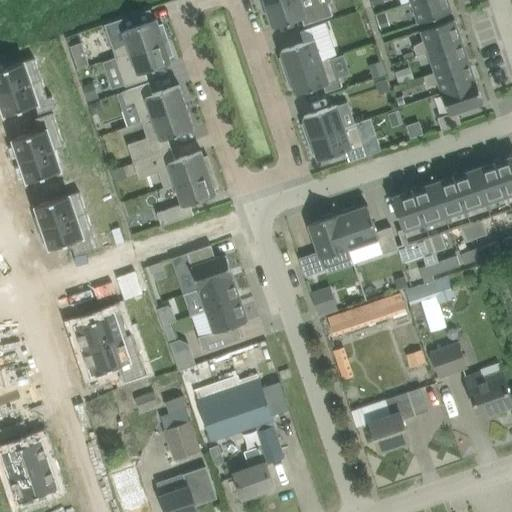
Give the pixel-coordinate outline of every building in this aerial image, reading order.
[(306,11),(302,0),(283,0),(267,6),(274,26),(302,17),(305,25),(333,15),(329,3),(306,11)] [(452,11),(448,0),(415,0),(412,1),(419,23),(452,11)] [(377,14),(381,28),(391,25),(386,11),(377,14)] [(114,49),(116,56),(169,39),(163,23),(160,24),(157,18),(124,30),(128,41),(114,49)] [(462,40),(455,19),(422,30),(425,39),(414,45),(417,55),(429,51),(462,40)] [(280,57),(286,72),(323,60),(315,38),(282,50),(284,56),(280,57)] [(174,54),(169,39),(116,56),(126,86),(148,78),(146,71),(172,62),(170,56),(174,54)] [(469,60),(462,40),(429,51),(435,71),(469,60)] [(0,68),(0,91),(35,80),(29,61),(34,59),(29,44),(6,52),(10,65),(0,68)] [(323,60),(286,72),(291,88),(295,87),(297,93),(338,79),(330,57),(323,60)] [(382,60),(369,64),(374,78),(387,74),(382,60)] [(440,83),(443,92),(477,80),(476,80),(469,60),(435,71),(424,75),(428,85),(440,83)] [(396,71),(400,83),(410,79),(406,68),(396,71)] [(387,78),(376,81),(380,94),(391,90),(387,78)] [(29,120),(52,112),(47,98),(42,100),(35,80),(0,91),(0,102),(1,105),(5,104),(8,113),(24,107),(29,120)] [(484,103),(477,80),(443,92),(450,113),(438,117),(443,129),(462,123),(458,112),(484,103)] [(88,98),(99,94),(94,81),(83,85),(88,98)] [(136,101),(142,121),(187,106),(180,84),(153,93),(150,82),(123,91),(127,104),(136,101)] [(93,114),(100,112),(103,106),(101,99),(89,103),(93,114)] [(308,138),(345,126),(338,104),(304,116),(306,122),(303,123),(308,138)] [(128,144),(134,161),(172,148),(168,137),(195,127),(187,106),(142,121),(148,137),(128,144)] [(399,109),(390,112),(394,126),(403,123),(399,109)] [(16,149),(20,161),(58,148),(52,129),(57,127),(52,112),(29,120),(33,133),(17,139),(20,147),(20,148),(16,149)] [(407,125),(411,138),(424,134),(420,121),(407,125)] [(345,126),(308,138),(313,154),(317,153),(319,159),(346,150),(350,161),(367,155),(356,122),(345,126)] [(47,175),(52,188),(75,180),(70,166),(65,168),(58,148),(20,161),(24,174),(28,172),(31,181),(47,175)] [(172,148),(134,161),(140,178),(159,171),(165,187),(176,183),(213,170),(208,155),(204,156),(202,150),(176,159),(172,148)] [(511,155),(504,158),(505,160),(500,162),(499,158),(493,160),(494,164),(490,165),(489,163),(476,168),(492,215),(511,208),(511,155)] [(127,177),(123,165),(112,169),(116,181),(127,177)] [(458,172),(452,174),(453,178),(449,179),(448,177),(435,182),(451,229),(460,226),(468,240),(488,233),(483,218),(492,215),(476,168),(463,172),(464,174),(459,176),(458,172)] [(183,203),(158,212),(162,225),(194,214),(190,202),(217,193),(215,187),(219,186),(213,170),(176,183),(183,203)] [(80,195),(75,180),(52,188),(56,202),(40,207),(43,216),(39,217),(43,229),(81,216),(75,197),(80,195)] [(408,191),(393,196),(404,228),(399,230),(403,243),(398,245),(399,248),(404,262),(423,255),(427,265),(430,264),(439,261),(436,251),(447,247),(442,232),(451,229),(435,182),(422,186),(422,188),(418,189),(417,185),(411,188),(412,192),(408,193),(408,191)] [(398,245),(391,226),(377,231),(368,204),(356,208),(355,205),(342,210),(343,213),(339,214),(339,213),(338,214),(349,248),(378,238),(384,253),(399,248),(398,245)] [(335,215),(334,212),(321,216),(322,219),(309,223),(319,251),(300,257),(306,276),(327,268),(323,257),(349,248),(338,214),(335,215)] [(88,236),(81,216),(43,229),(47,242),(51,241),(54,249),(70,244),(75,257),(98,249),(93,234),(88,236)] [(503,239),(506,249),(511,247),(511,236),(503,239)] [(493,254),(502,251),(498,241),(489,244),(493,254)] [(184,293),(184,294),(233,277),(234,278),(234,277),(227,254),(216,258),(212,244),(188,252),(200,287),(184,293)] [(480,247),(484,257),(493,254),(489,244),(480,247)] [(480,247),(471,250),(474,260),(484,257),(480,247)] [(465,263),(474,260),(471,250),(462,253),(465,263)] [(452,268),(461,265),(457,255),(448,258),(452,268)] [(448,258),(439,261),(443,271),(452,268),(448,258)] [(439,261),(430,264),(434,274),(443,271),(439,261)] [(424,277),(434,274),(430,264),(427,265),(421,267),(424,277)] [(449,275),(405,290),(410,304),(454,290),(449,275)] [(395,279),(398,288),(408,285),(405,276),(395,279)] [(241,298),(234,278),(233,277),(184,294),(200,289),(207,309),(191,314),(191,315),(241,298)] [(401,292),(328,317),(334,335),(407,310),(401,292)] [(333,293),(314,299),(319,314),(338,307),(333,293)] [(248,321),(241,298),(191,315),(192,316),(208,310),(214,331),(199,336),(204,352),(244,338),(239,324),(248,321)] [(75,325),(83,349),(122,336),(113,311),(75,325)] [(173,321),(169,312),(162,314),(165,324),(173,321)] [(130,361),(122,336),(83,349),(92,374),(130,361)] [(180,369),(196,364),(189,344),(181,339),(171,343),(180,369)] [(440,378),(469,367),(459,340),(430,350),(440,378)] [(334,350),(344,379),(355,375),(345,346),(334,350)] [(422,349),(407,355),(411,367),(427,362),(422,349)] [(276,418),(274,414),(264,386),(261,376),(231,386),(225,368),(195,378),(201,397),(199,398),(213,440),(276,418)] [(467,377),(471,390),(478,408),(486,406),(488,413),(511,404),(511,398),(507,385),(503,374),(486,380),(483,371),(467,377)] [(166,399),(182,393),(187,391),(182,376),(176,378),(161,384),(166,399)] [(159,404),(155,391),(136,398),(141,410),(159,404)] [(416,414),(410,395),(408,391),(387,399),(392,414),(370,422),(374,431),(380,450),(411,439),(404,418),(416,414)] [(164,430),(174,461),(202,451),(188,409),(162,418),(166,429),(164,430)] [(4,450),(13,475),(51,462),(43,437),(4,450)] [(279,439),(263,444),(269,461),(284,456),(279,439)] [(219,444),(210,447),(216,464),(224,461),(219,444)] [(275,486),(268,467),(266,461),(265,461),(260,445),(246,450),(251,466),(235,472),(243,497),(275,486)] [(60,486),(51,462),(13,475),(21,500),(60,486)] [(113,474),(126,511),(148,504),(135,466),(113,474)] [(209,492),(203,473),(202,471),(186,477),(189,484),(161,494),(164,502),(167,511),(198,511),(199,511),(194,497),(209,492)]
